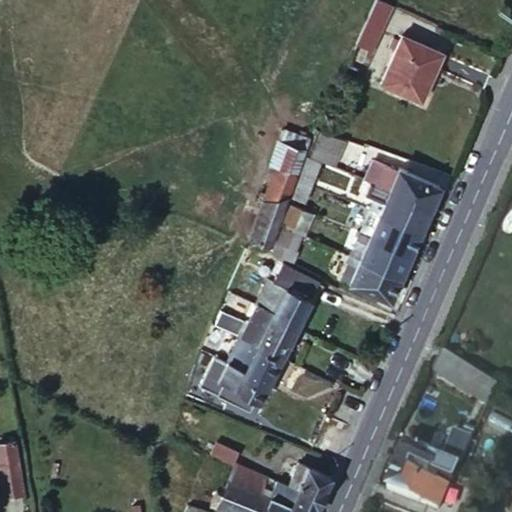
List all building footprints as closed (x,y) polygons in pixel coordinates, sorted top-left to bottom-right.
[(365,22),(375,0),(352,0),(346,13),(365,22)] [(379,0),(358,45),(368,49),(374,52),(395,8),(379,0)] [(460,0),(458,6),(470,12),(476,0),(460,0)] [(496,12),(482,5),(469,32),(483,38),(496,12)] [(326,57),(345,66),(347,63),(355,44),(365,22),(346,13),(326,57)] [(432,46),(403,32),(381,81),(410,94),(432,46)] [(358,45),(355,44),(347,63),(359,68),(368,49),(358,45)] [(261,92),(257,105),(270,109),(274,96),(261,92)] [(257,105),(254,114),(267,117),(270,109),(257,105)] [(324,162),(334,165),(344,139),(321,130),(311,156),(324,162)] [(306,153),(278,142),(269,165),(274,167),(249,235),(271,245),(306,153)] [(248,155),(230,152),(224,184),(242,187),(248,155)] [(298,183),(312,188),(324,162),(311,156),(308,155),(298,183)] [(390,186),(398,168),(373,157),(366,175),(390,186)] [(390,187),(430,205),(438,184),(398,167),(398,168),(390,186),(390,187)] [(367,190),(385,198),(388,190),(371,182),(367,190)] [(303,208),(312,188),(298,183),(290,203),(303,208)] [(379,212),(419,230),(430,205),(390,187),(388,190),(385,198),(379,212)] [(226,207),(203,200),(214,221),(226,207)] [(313,216),(292,207),(284,226),(306,235),(313,216)] [(369,235),(379,212),(369,208),(358,230),(362,232),(369,235)] [(410,252),(419,230),(379,212),(369,235),(410,252)] [(292,260),(302,235),(283,228),(274,253),(292,260)] [(366,241),(369,235),(362,232),(359,238),(366,241)] [(400,274),(410,252),(369,235),(366,241),(359,257),(400,274)] [(246,251),(228,290),(243,298),(260,258),(246,251)] [(336,274),(349,280),(359,257),(346,252),(336,274)] [(390,298),(400,274),(359,257),(349,280),(390,298)] [(274,281),(306,297),(315,279),(283,264),(274,281)] [(258,305),(296,325),(309,298),(306,297),(274,281),(271,279),(258,305)] [(281,355),(296,325),(258,305),(250,321),(242,337),(281,355)] [(224,308),(217,324),(242,337),(250,321),(224,308)] [(268,382),(281,355),(242,337),(229,362),(245,370),(244,374),(266,386),(268,382)] [(499,389),(450,357),(441,377),(489,409),(499,389)] [(245,370),(229,362),(228,365),(214,359),(201,385),(226,397),(251,410),(257,398),(260,399),(266,386),(244,374),(245,370)] [(307,367),(305,372),(329,383),(331,378),(307,367)] [(460,433),(446,462),(440,477),(454,483),(474,441),(460,433)] [(24,490),(15,439),(0,441),(0,459),(6,493),(24,490)] [(233,465),(235,462),(238,453),(215,442),(210,453),(233,465)] [(403,446),(394,467),(420,477),(423,471),(440,477),(446,462),(403,446)] [(233,465),(228,477),(247,485),(260,491),(267,475),(235,462),(233,465)] [(299,484),(319,494),(327,474),(307,466),(304,472),(299,484)] [(297,487),(299,484),(304,472),(295,467),(288,482),(297,487)] [(420,477),(394,467),(385,488),(428,504),(436,485),(437,484),(420,477)] [(423,471),(420,477),(437,484),(440,477),(423,471)] [(210,503),(216,506),(224,488),(228,477),(222,474),(210,503)] [(287,484),(267,475),(260,491),(271,495),(281,500),(287,484)] [(228,477),(224,488),(242,495),(247,485),(228,477)] [(290,504),(308,511),(311,511),(319,494),(299,484),(297,487),(290,504)] [(266,506),(271,495),(260,491),(247,485),(242,495),(266,506)] [(436,485),(428,504),(438,508),(446,490),(436,485)] [(308,511),(290,504),(283,501),(281,500),(271,495),(266,506),(242,495),(224,488),(216,506),(230,511),(308,511)]
